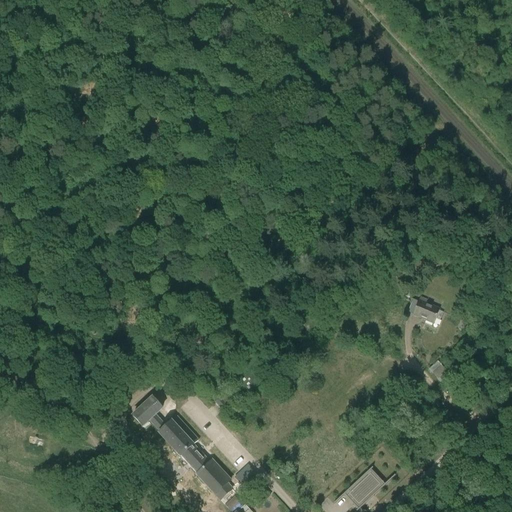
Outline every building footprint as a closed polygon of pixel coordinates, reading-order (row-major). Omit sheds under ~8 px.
[(429,261),(415,261),(415,270),(428,270),(429,261)] [(403,274),(404,275),(410,271),(409,269),(413,267),(410,262),(399,269),(399,270),(395,273),(398,277),(403,274)] [(433,324),(440,309),(425,303),(427,301),(420,298),(413,315),(433,324)] [(438,362),(429,370),(433,374),(442,366),(438,362)] [(450,375),(446,370),(437,379),(441,383),(450,375)] [(229,406),(220,397),(215,403),(223,412),(229,406)] [(182,456),(198,474),(197,475),(221,501),(233,490),(228,484),(231,481),(212,460),(209,463),(194,446),(199,441),(177,417),(166,427),(155,416),(163,409),(153,398),(133,417),(143,428),(150,421),(160,432),(159,434),(181,458),(182,456)] [(43,434),(39,446),(48,449),(43,463),(54,467),(57,459),(66,462),(70,450),(61,447),(64,439),(53,435),(52,438),(43,434)] [(22,450),(26,452),(31,439),(27,438),(22,450)] [(93,458),(89,469),(95,471),(96,466),(99,460),(93,458)] [(373,498),(374,499),(374,498),(373,498),(395,477),(394,477),(386,485),(372,471),(373,470),(372,469),(333,505),(334,506),(343,498),(356,511),(358,511),(365,506),(366,506),(365,505),(373,498)] [(251,511),(245,505),(244,507),(239,502),(240,502),(235,496),(225,505),(230,511),(251,511)]
